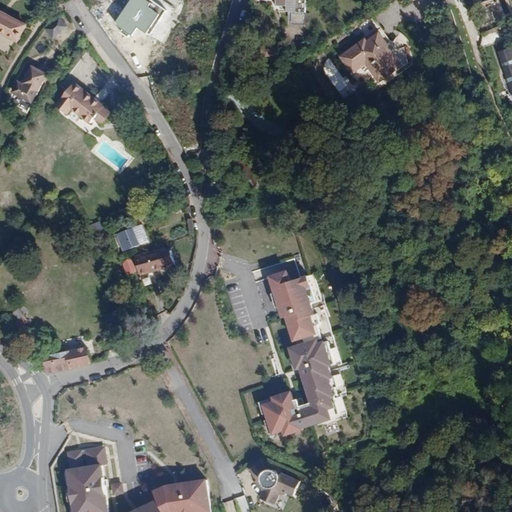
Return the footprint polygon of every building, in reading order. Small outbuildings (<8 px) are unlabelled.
[(167,10),(151,0),(130,0),(114,24),(131,35),(137,26),(150,35),(160,19),(167,10)] [(297,0),(268,0),(268,4),(279,5),(279,11),(297,13),(297,0)] [(27,24),(0,9),(0,34),(17,44),(27,24)] [(352,73),(365,64),(378,81),(401,64),(376,30),(379,28),(370,15),(356,25),(364,38),(339,55),(352,73)] [(59,16),(44,28),(54,39),(68,27),(59,16)] [(0,49),(8,52),(11,44),(2,41),(0,47),(0,49)] [(511,46),(496,52),(511,99),(511,98),(511,46)] [(48,74),(27,62),(6,99),(27,111),(48,74)] [(103,105),(73,82),(54,106),(66,115),(70,109),(89,123),(93,118),(102,106),(103,105)] [(111,112),(102,106),(93,118),(101,125),(111,112)] [(265,177),(255,184),(271,210),(282,202),(265,177)] [(142,225),(133,228),(139,245),(148,242),(142,225)] [(133,228),(117,234),(123,250),(139,245),(133,228)] [(158,249),(148,252),(149,255),(142,257),(141,254),(134,256),(138,274),(173,265),(170,250),(159,253),(158,249)] [(286,271),(267,276),(278,319),(284,317),(290,342),(322,333),(306,275),(294,278),(288,280),(286,271)] [(343,419),(319,338),(287,348),(294,370),(298,369),(308,404),(294,408),(289,392),(269,398),(270,401),(260,405),(269,435),(280,432),(281,437),(343,419)] [(87,347),(64,352),(68,369),(91,364),(87,347)] [(47,373),(68,369),(64,352),(60,353),(40,356),(47,373)] [(104,445),(65,451),(69,471),(107,464),(104,445)] [(69,471),(63,472),(69,511),(110,511),(102,465),(69,471)] [(270,470),(265,470),(261,472),(259,475),(258,480),(259,484),(261,487),(263,488),(265,489),(270,489),(271,489),(274,487),(276,484),(277,480),(276,475),(274,472),(270,470)] [(292,498),(300,482),(278,472),(276,475),(277,480),(276,484),(274,487),(271,489),(280,493),(292,498)] [(209,511),(205,480),(164,486),(148,492),(152,500),(159,511),(209,511)] [(110,484),(112,495),(124,493),(122,483),(110,484)] [(273,506),(280,493),(271,489),(270,489),(265,489),(263,488),(258,499),(273,506)] [(124,511),(159,511),(152,500),(124,511)]
